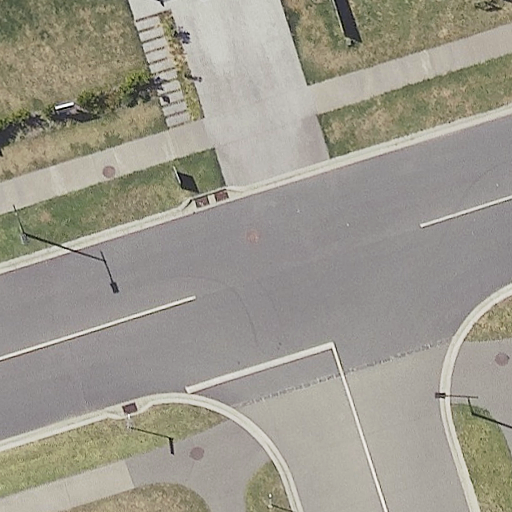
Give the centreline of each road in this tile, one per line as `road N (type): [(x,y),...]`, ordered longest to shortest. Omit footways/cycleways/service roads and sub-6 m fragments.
road 1 (residential): [(322,233),(0,333)]
road 2 (residential): [(322,233),(407,511)]
road 3 (residential): [(511,177),(322,233)]
